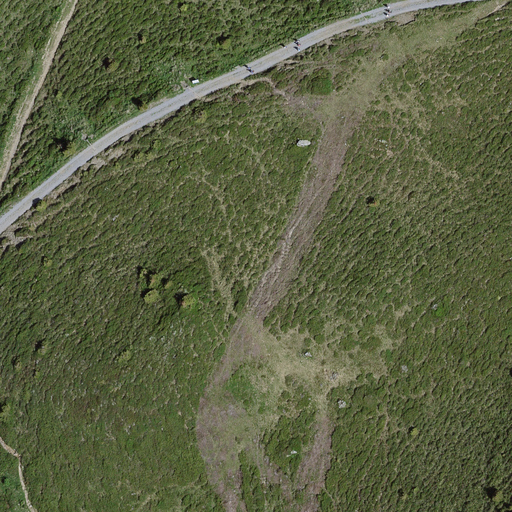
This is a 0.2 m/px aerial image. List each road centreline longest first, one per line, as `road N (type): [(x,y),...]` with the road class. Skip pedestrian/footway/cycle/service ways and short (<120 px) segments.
road 1 (track): [(0,227),(101,143),(180,96),(377,11),(455,0)]
road 2 (track): [(0,183),(73,0)]
